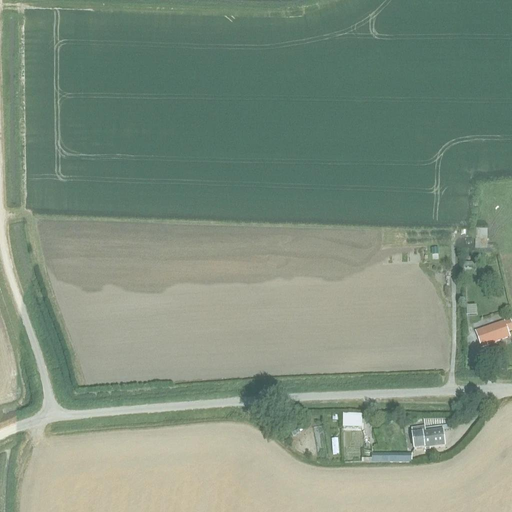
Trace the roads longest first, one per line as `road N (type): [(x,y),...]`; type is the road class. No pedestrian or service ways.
road 1 (unclassified): [(511,389),(52,417)]
road 2 (unclassified): [(52,417),(0,226)]
road 3 (track): [(452,234),(451,391)]
